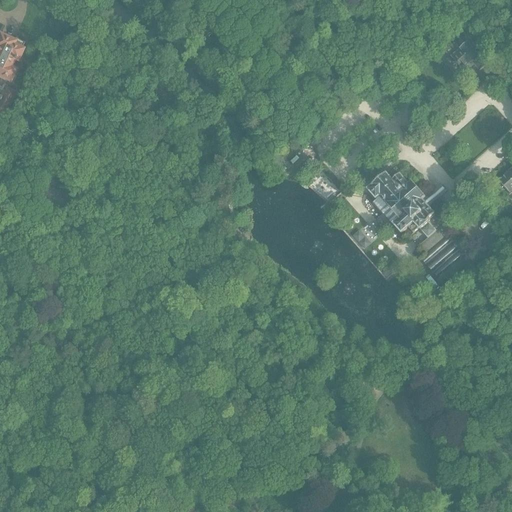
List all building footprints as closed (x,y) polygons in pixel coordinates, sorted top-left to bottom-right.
[(15,43),(1,36),(0,35),(0,77),(10,82),(15,71),(10,68),(14,60),(18,61),(23,50),(13,46),(15,43)] [(466,74),(475,66),(481,72),(488,66),(467,42),(451,57),(455,62),(455,64),(456,65),(458,65),(466,74)] [(7,89),(5,93),(4,92),(1,97),(0,97),(0,96),(0,115),(2,114),(5,115),(13,98),(14,98),(16,94),(15,93),(13,92),(14,90),(9,89),(9,90),(7,89)] [(366,183),(377,173),(369,164),(358,174),(366,183)] [(395,169),(369,191),(377,200),(373,203),(383,215),(390,223),(393,226),(395,225),(402,234),(405,231),(410,237),(420,229),(421,230),(428,239),(419,247),(426,256),(422,260),(439,279),(443,275),(450,283),(476,261),(429,208),(440,198),(447,192),(441,186),(434,192),(426,199),(426,198),(412,182),(409,185),(395,169)] [(511,169),(499,181),(510,195),(511,193),(511,169)] [(494,211),(488,205),(484,209),(489,215),(494,211)]
